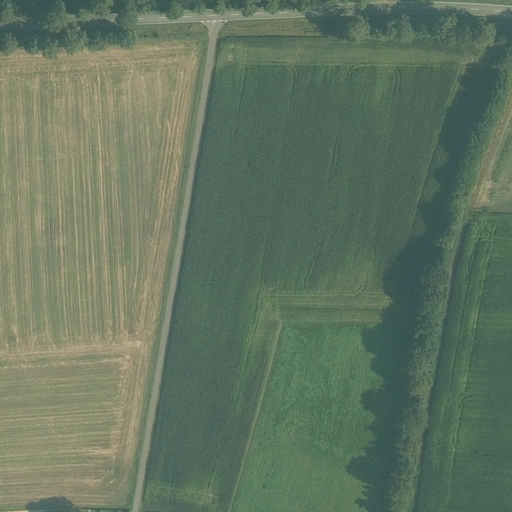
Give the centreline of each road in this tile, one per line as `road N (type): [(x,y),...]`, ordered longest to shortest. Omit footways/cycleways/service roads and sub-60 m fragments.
road 1 (unclassified): [(216,15),(135,511)]
road 2 (tertiary): [(216,15),(511,11)]
road 3 (tertiary): [(0,24),(216,15)]
